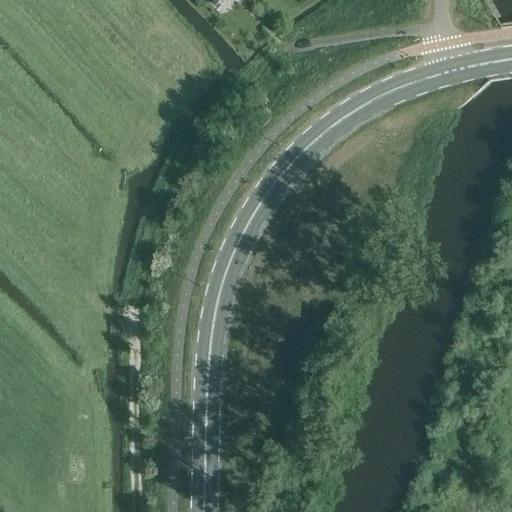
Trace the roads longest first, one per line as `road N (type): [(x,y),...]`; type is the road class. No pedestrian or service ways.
road 1 (primary): [(204,511),(209,369),(220,298),(248,228),(319,140),(394,92),(447,75)]
road 2 (track): [(60,511),(103,189),(140,145),(77,0)]
road 3 (track): [(0,221),(73,298),(169,340)]
road 4 (track): [(129,322),(136,511)]
